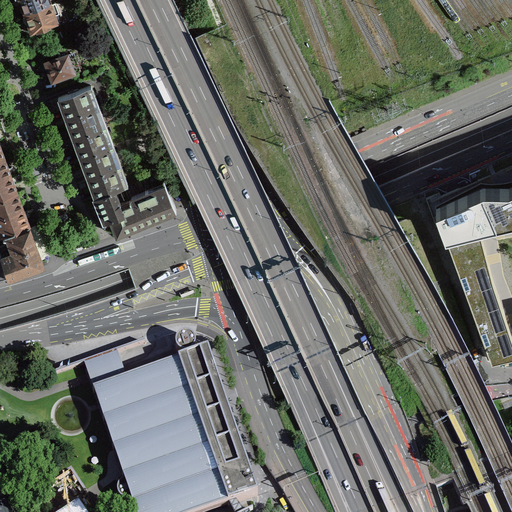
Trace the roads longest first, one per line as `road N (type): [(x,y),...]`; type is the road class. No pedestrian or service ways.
road 1 (secondary): [(132,277),(511,118)]
road 2 (motorway): [(320,355),(153,0)]
road 3 (motorway): [(119,0),(280,345)]
road 4 (secondary): [(511,91),(266,198)]
road 5 (secondary): [(114,20),(151,37),(231,214)]
road 6 (primary): [(114,20),(205,227)]
road 7 (secondary): [(205,227),(0,298)]
road 8 (primary): [(236,317),(270,420),(317,511)]
road 9 (primary): [(423,511),(343,320)]
road 10 (primary): [(266,198),(168,17)]
road 11 (motorway): [(280,345),(360,511)]
road 12 (motorway): [(280,345),(344,511)]
road 13 (motorway): [(403,511),(348,393),(320,355)]
road 14 (secondary): [(64,325),(197,305),(236,317)]
road 15 (residential): [(0,25),(56,190)]
road 16 (motorway): [(386,511),(320,355)]
road 17 (secondary): [(64,325),(218,263)]
road 18 (secondary): [(358,205),(511,142)]
road 19 (secondary): [(132,277),(0,318)]
road 20 (secondary): [(343,320),(335,261),(358,205)]
